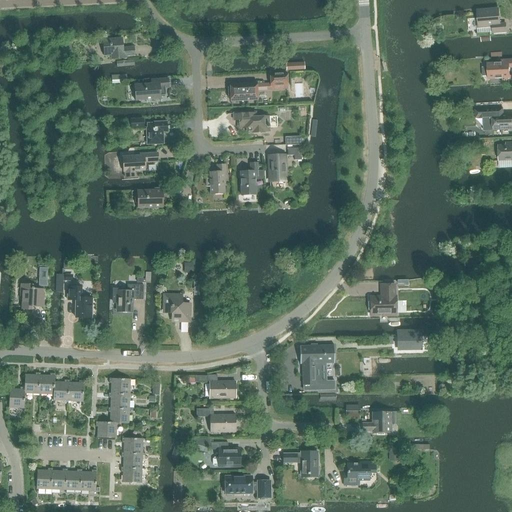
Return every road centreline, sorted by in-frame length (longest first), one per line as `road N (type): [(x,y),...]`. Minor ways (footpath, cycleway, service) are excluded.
road 1 (residential): [(0,349),(213,355),(259,341),(311,303),(341,262),(372,188),(364,32)]
road 2 (residential): [(195,44),(364,32)]
